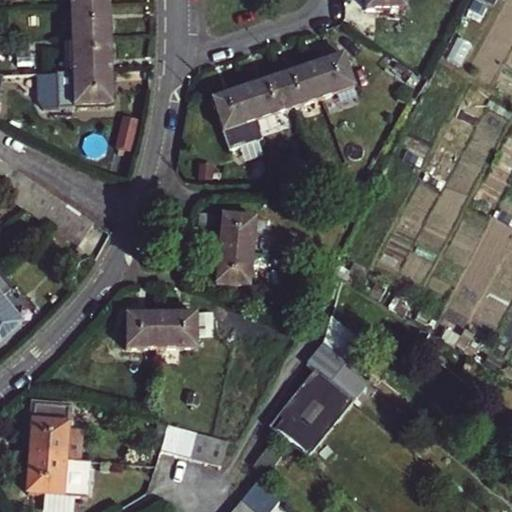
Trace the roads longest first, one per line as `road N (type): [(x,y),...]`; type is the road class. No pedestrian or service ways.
road 1 (residential): [(0,384),(80,307),(114,258),(152,158),(170,67)]
road 2 (residential): [(170,67),(309,18),(323,0)]
